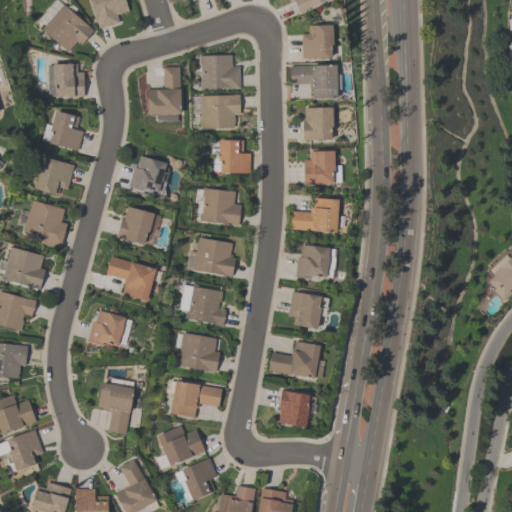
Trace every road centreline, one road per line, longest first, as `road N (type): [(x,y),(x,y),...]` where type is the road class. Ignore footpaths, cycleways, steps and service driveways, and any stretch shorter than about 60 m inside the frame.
road 1 (residential): [(169,44),(254,20),(268,46),(273,224),(236,443)]
road 2 (residential): [(155,0),(169,44),(114,60),(108,72),(111,136),(59,324),(56,378),(80,447)]
road 3 (primary): [(384,385),(408,196),(402,0)]
road 4 (primary): [(372,0),(381,221),(357,379)]
road 5 (residential): [(511,318),(479,382),(458,511),(488,471),(511,374)]
